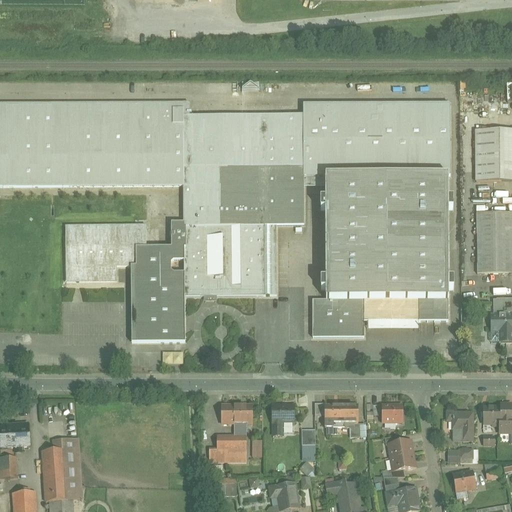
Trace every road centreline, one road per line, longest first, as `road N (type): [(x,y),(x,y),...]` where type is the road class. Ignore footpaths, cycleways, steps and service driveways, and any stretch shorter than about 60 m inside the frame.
road 1 (residential): [(0,377),(422,385)]
road 2 (residential): [(441,511),(422,385)]
